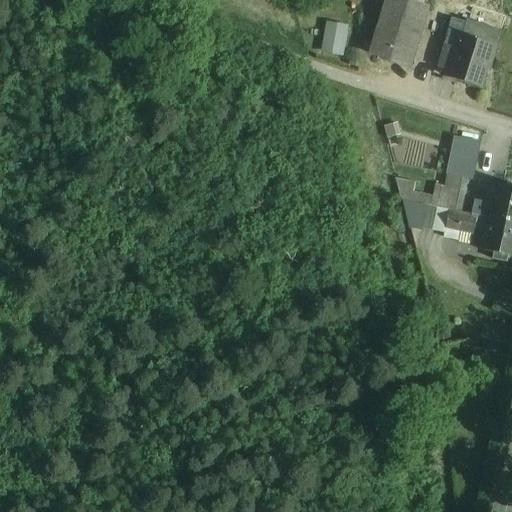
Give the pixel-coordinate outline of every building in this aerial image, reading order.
[(375,0),(361,50),(412,65),(430,5),(412,0),(375,0)] [(490,87),(507,29),(470,19),(463,43),(449,39),(439,73),(490,87)] [(482,143),(455,137),(448,174),(474,180),(482,143)] [(511,187),(497,185),(493,205),(490,218),(511,222),(511,187)] [(493,205),(476,201),(473,215),(490,219),(490,218),(493,205)] [(447,227),(450,212),(415,206),(411,220),(447,227)] [(477,218),(450,212),(447,227),(474,233),(477,218)] [(511,222),(490,218),(490,219),(483,251),(495,253),(509,256),(511,257),(511,222)] [(434,232),(414,228),(412,239),(432,242),(434,232)] [(509,256),(495,253),(493,259),(508,262),(509,256)]
